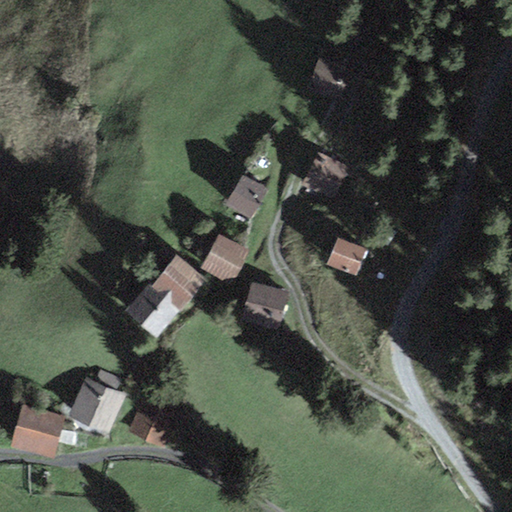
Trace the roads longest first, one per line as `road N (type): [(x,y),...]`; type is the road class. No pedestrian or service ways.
road 1 (track): [(497,511),(412,395),(399,316),(458,208),(496,76),(511,58)]
road 2 (track): [(434,426),(331,362),(273,258),(274,233),(362,45)]
road 3 (track): [(273,511),(209,469),(155,452),(0,455)]
